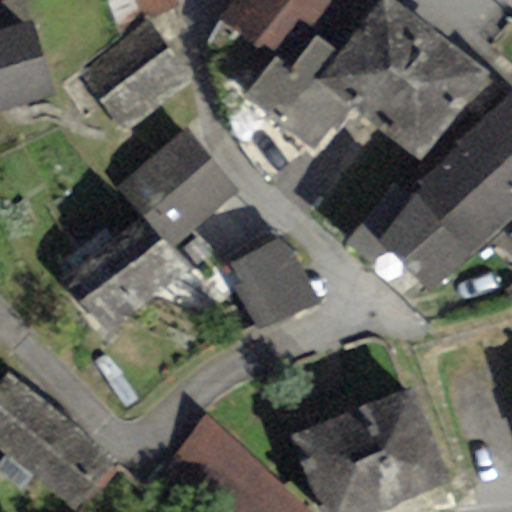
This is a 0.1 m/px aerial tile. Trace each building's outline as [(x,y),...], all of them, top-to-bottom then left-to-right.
[(175,0),(106,0),(120,32),(179,6),(175,0)] [(315,36),(342,0),(234,0),(220,19),(275,57),(291,68),(315,36)] [(352,108),(371,123),(446,37),(402,0),(385,0),(340,53),(318,80),(352,108)] [(32,22),(0,32),(0,112),(54,96),(32,22)] [(189,72),(147,22),(79,80),(122,129),(189,72)] [(338,134),(352,108),(318,80),(340,53),(315,36),(291,68),(275,57),(244,97),(313,151),(331,129),(338,134)] [(495,78),(446,37),(371,123),(421,166),(495,78)] [(511,94),(443,162),(503,228),(511,219),(511,94)] [(140,216),(172,249),(238,193),(186,131),(117,189),(140,216)] [(430,295),(503,228),(443,162),(411,203),(392,187),(347,244),(375,269),(389,253),(430,295)] [(172,249),(140,216),(58,280),(107,335),(190,269),(172,249)] [(316,303),(282,236),(224,266),(259,333),(316,303)] [(8,374),(0,384),(0,449),(76,511),(116,465),(8,374)] [(326,511),(384,511),(447,486),(408,392),(296,439),(326,511)] [(308,511),(205,416),(162,468),(213,511),(308,511)]
